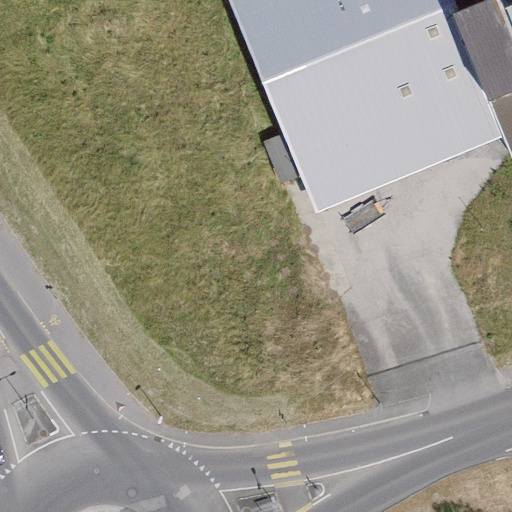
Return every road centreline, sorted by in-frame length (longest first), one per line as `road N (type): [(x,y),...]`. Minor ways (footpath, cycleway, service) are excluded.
road 1 (unclassified): [(410,453),(157,478)]
road 2 (tertiary): [(126,466),(0,307)]
road 3 (tertiary): [(126,466),(59,474),(16,511)]
